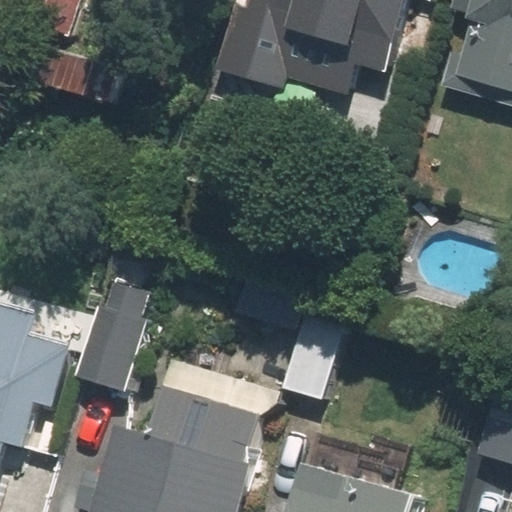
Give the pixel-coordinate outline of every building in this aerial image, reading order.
[(5,0),(0,16),(82,40),(93,0),(5,0)] [(402,78),(423,0),(260,0),(242,68),(363,101),(371,70),(402,78)] [(511,0),(462,0),(460,11),(482,17),(471,55),(462,53),(450,94),(511,111),(511,0)] [(119,281),(90,378),(130,390),(159,292),(119,281)] [(0,500),(16,444),(39,451),(51,409),(63,412),(81,349),(46,339),(52,318),(0,303),(0,500)] [(291,388),(332,401),(356,319),(314,307),(291,388)] [(511,371),(489,455),(511,461),(511,371)] [(125,423),(100,511),(248,511),(263,461),(125,423)] [(426,511),(431,494),(319,465),(306,511),(426,511)]
